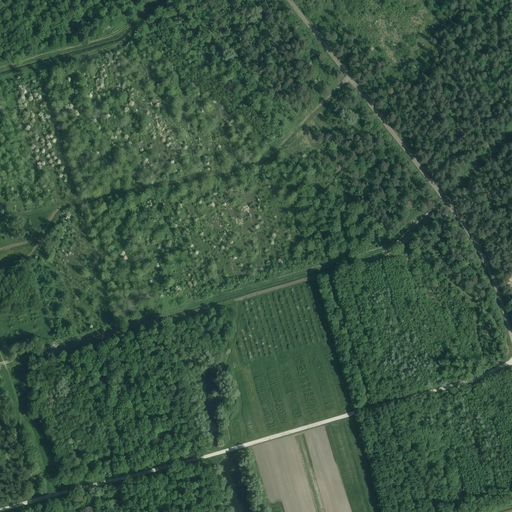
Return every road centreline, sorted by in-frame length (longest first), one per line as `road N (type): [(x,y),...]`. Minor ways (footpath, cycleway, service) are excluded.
road 1 (track): [(66,492),(384,406),(511,361)]
road 2 (track): [(348,77),(262,160),(66,204),(28,255),(0,267)]
road 3 (unclassified): [(511,337),(471,237),(288,0)]
